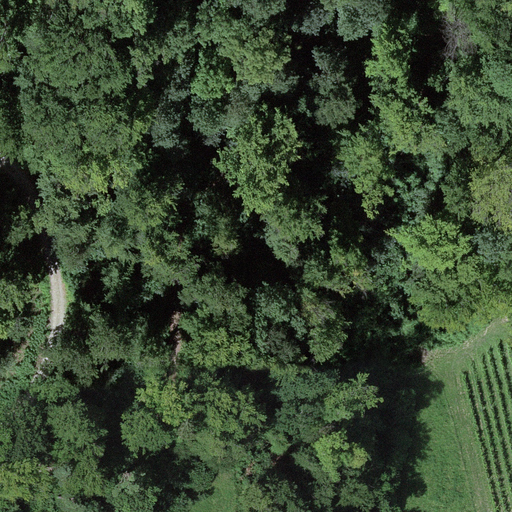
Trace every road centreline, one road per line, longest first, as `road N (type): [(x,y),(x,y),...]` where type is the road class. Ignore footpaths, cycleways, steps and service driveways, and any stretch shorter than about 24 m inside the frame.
road 1 (track): [(0,473),(113,442),(164,411),(178,364),(176,261),(185,190),(219,118),(247,86),(292,50),(393,28),(450,32),(511,57)]
road 2 (track): [(0,162),(29,198),(48,286),(33,374),(0,425)]
